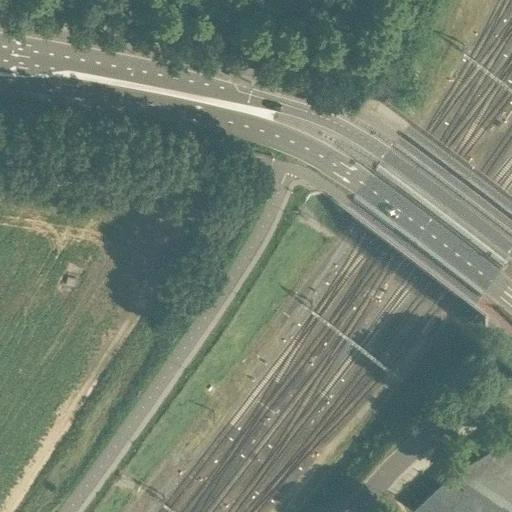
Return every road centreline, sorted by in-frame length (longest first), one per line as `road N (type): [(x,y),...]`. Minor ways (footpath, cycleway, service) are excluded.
road 1 (secondary): [(0,85),(209,124),(290,148),(341,176),(511,306)]
road 2 (secondary): [(511,252),(329,123),(184,85),(0,54)]
road 3 (residential): [(496,397),(398,461),(357,511)]
